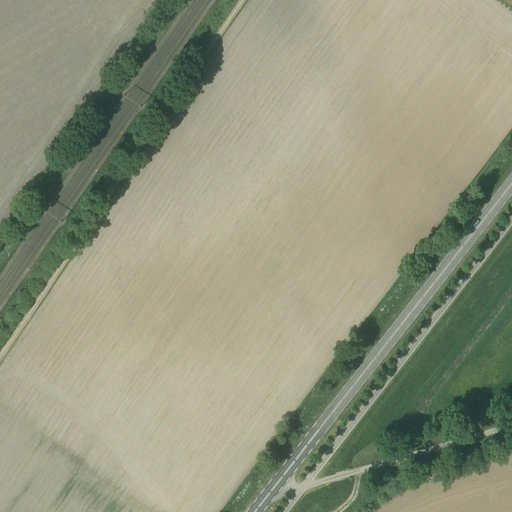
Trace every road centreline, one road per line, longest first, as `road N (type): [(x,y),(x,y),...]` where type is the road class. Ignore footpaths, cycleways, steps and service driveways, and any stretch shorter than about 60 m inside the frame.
road 1 (primary): [(276,484),(511,183)]
road 2 (unclassified): [(276,484),(302,488),(511,426)]
